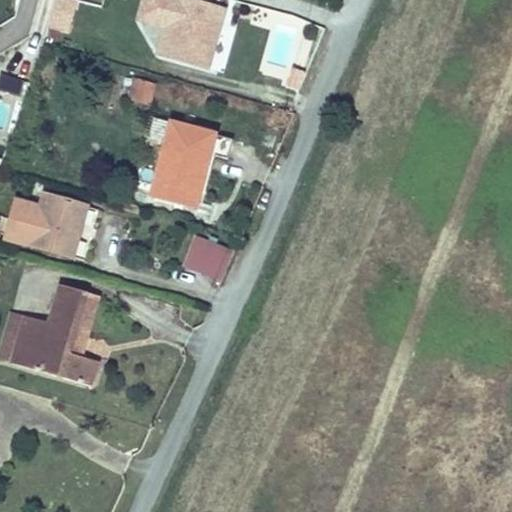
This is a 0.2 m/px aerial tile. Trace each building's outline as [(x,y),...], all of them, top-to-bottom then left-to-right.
[(213,31),(214,26),(219,27),(224,11),(187,0),(168,0),(165,11),(171,13),(159,55),(190,64),(193,54),(211,59),(218,32),(213,31)] [(70,34),(76,10),(55,5),(49,29),(62,33),(70,34)] [(59,40),(62,33),(49,29),(46,37),(59,40)] [(208,69),(211,59),(193,54),(190,64),(208,69)] [(150,105),(156,85),(135,79),(129,99),(150,105)] [(228,160),(233,140),(216,136),(154,119),(149,139),(167,143),(153,196),(196,208),(200,192),(211,155),(216,157),(228,160)] [(206,194),(216,157),(211,155),(200,192),(206,194)] [(82,227),(87,207),(45,195),(42,208),(17,202),(6,239),(73,258),(80,233),(75,232),(77,226),(82,227)] [(137,213),(139,208),(124,204),(122,209),(137,213)] [(202,273),(214,244),(197,237),(185,266),(202,273)] [(222,281),(234,252),(214,244),(202,273),(222,281)] [(71,355),(89,294),(62,287),(50,328),(24,321),(12,363),(12,364),(92,387),(99,363),(82,358),(71,355)] [(82,358),(99,297),(89,294),(71,355),(82,358)] [(0,359),(12,363),(24,321),(24,320),(10,316),(0,352),(0,359)]
